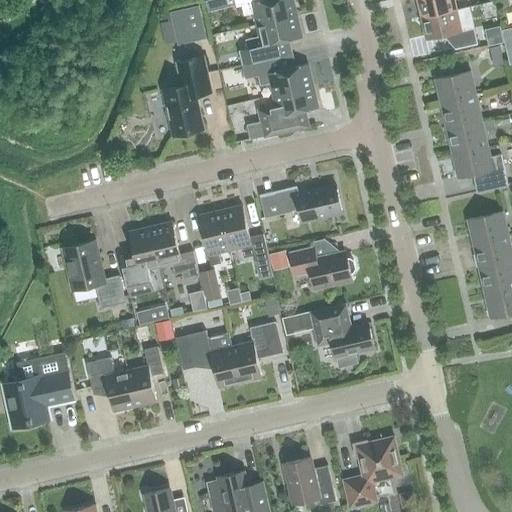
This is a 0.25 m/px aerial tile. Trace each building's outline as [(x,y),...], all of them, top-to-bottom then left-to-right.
[(205,0),(208,12),(218,9),(216,0),(205,0)] [(257,25),(296,16),(292,0),(266,0),(260,2),(259,0),(234,0),(236,7),(242,6),(244,16),(255,13),(257,25)] [(457,10),(454,0),(417,0),(421,18),(457,10)] [(206,38),(198,5),(169,12),(176,45),(206,38)] [(478,45),(474,29),(472,20),(460,23),(457,10),(421,18),(426,40),(452,34),(455,50),(478,45)] [(301,37),(296,16),(257,25),(260,36),(245,40),(248,49),(239,51),(242,65),(246,64),(269,59),(266,46),(301,37)] [(504,43),(500,28),(484,31),(488,46),(504,43)] [(511,28),(503,31),(507,48),(511,46),(511,28)] [(492,57),(501,55),(499,46),(490,48),(492,57)] [(173,136),(204,129),(197,96),(212,92),(204,57),(176,63),(182,86),(162,91),(173,136)] [(274,95),(313,86),(308,65),(273,73),(269,59),(246,64),(242,65),(245,79),(258,76),(260,86),(271,84),(274,95)] [(435,79),(441,102),(475,94),(470,71),(435,79)] [(310,126),(306,110),(318,108),(313,86),(274,95),(276,106),(259,111),(262,122),(247,125),(250,140),(310,126)] [(447,129),(481,121),(475,94),(441,102),(447,129)] [(511,123),(509,114),(496,117),(498,126),(511,123)] [(453,155),(488,147),(481,121),(447,129),(453,155)] [(501,155),(490,157),(488,147),(453,155),(458,178),(473,175),(477,193),(508,186),(501,155)] [(299,210),(302,222),(342,213),(336,185),(298,194),(297,188),(275,193),(277,203),(262,207),(265,218),(299,210)] [(263,235),(250,238),(242,206),(221,211),(230,250),(241,247),(244,258),(254,256),(255,262),(269,259),(263,235)] [(219,253),(230,250),(221,211),(199,216),(211,266),(221,263),(219,253)] [(473,243),(508,235),(502,212),(468,220),(473,243)] [(185,278),(199,275),(193,251),(180,255),(172,222),(151,227),(160,266),(171,264),(174,274),(184,272),(185,278)] [(160,266),(151,227),(129,233),(134,253),(120,256),(130,295),(153,289),(148,269),(160,266)] [(479,269),(511,261),(511,252),(508,235),(473,243),(479,269)] [(101,309),(126,303),(119,275),(105,279),(96,240),(62,248),(72,291),(95,285),(101,309)] [(347,259),(346,253),(317,260),(314,247),(290,253),(296,277),(310,273),(314,288),(352,279),(351,273),(353,273),(355,269),(353,261),(350,258),(347,259)] [(288,266),(284,251),(269,255),(272,270),(288,266)] [(485,295),(511,289),(511,261),(479,269),(485,295)] [(220,298),(214,269),(199,272),(205,302),(220,298)] [(491,318),(511,313),(511,289),(485,295),(491,318)] [(249,291),(240,294),(242,302),(251,300),(249,291)] [(368,323),(352,327),(346,304),(310,313),(313,325),(314,329),(318,346),(332,343),(335,358),(337,358),(339,368),(358,363),(355,354),(374,349),(368,323)] [(184,314),(182,307),(170,310),(172,317),(184,314)] [(149,309),(137,312),(139,324),(152,322),(149,309)] [(310,313),(299,315),(303,331),(314,329),(313,325),(310,313)] [(262,378),(258,359),(283,352),(276,322),(250,328),(253,341),(232,346),(240,383),(262,378)] [(232,346),(231,347),(227,332),(207,337),(206,334),(191,337),(197,365),(212,362),(219,388),(240,383),(232,346)] [(151,376),(164,373),(158,347),(144,350),(148,366),(127,371),(135,407),(157,402),(151,376)] [(45,406),(74,399),(63,350),(62,350),(62,354),(18,364),(22,381),(5,385),(14,427),(16,427),(15,424),(46,418),(47,420),(48,420),(45,406)] [(135,407),(127,371),(115,373),(111,358),(86,363),(92,390),(107,386),(113,412),(135,407)] [(172,380),(174,389),(184,387),(182,378),(172,380)] [(390,476),(403,473),(395,439),(384,441),(383,439),(366,443),(366,446),(356,448),(362,476),(343,480),(350,508),(377,501),(373,482),(391,478),(390,476)] [(320,505),(336,501),(328,466),(313,469),(310,458),(284,464),(293,504),(318,498),(320,505)] [(270,511),(264,482),(248,485),(244,471),(217,477),(218,480),(206,483),(213,511),(234,511),(243,510),(243,511),(270,511)] [(174,511),(169,488),(145,494),(149,511),(174,511)] [(415,505),(412,490),(397,494),(401,508),(415,505)]
